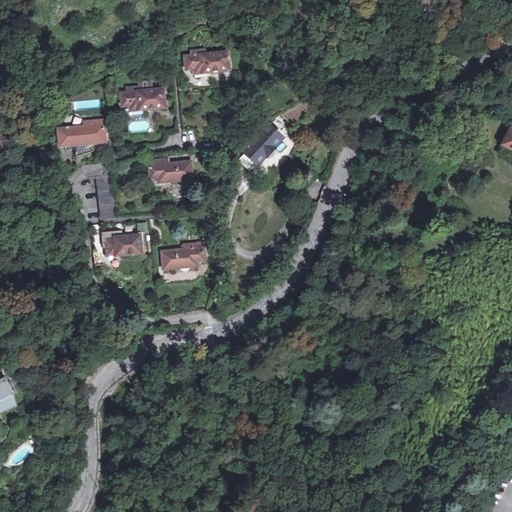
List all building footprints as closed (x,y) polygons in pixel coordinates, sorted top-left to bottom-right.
[(208,67),(208,73),(229,70),(227,52),(206,55),(205,49),(191,51),(192,56),(185,57),(187,70),(194,69),(208,67)] [(122,107),(130,106),(143,104),(144,110),(165,108),(163,90),(141,92),(141,86),(128,87),(129,93),(121,94),(122,107)] [(300,115),(292,107),(281,114),(292,124),(300,115)] [(58,129),(60,147),(77,145),(78,157),(81,157),(83,156),(86,155),(88,154),(90,153),(92,153),(94,152),(95,150),(97,149),(97,147),(98,145),(98,144),(99,144),(100,144),(101,144),(101,145),(102,145),(103,145),(103,144),(104,144),(105,144),(106,143),(106,142),(105,138),(103,119),(89,120),(90,126),(58,129)] [(241,153),(243,155),(254,165),(256,167),(283,139),(267,126),(259,135),(258,134),(249,143),(250,144),(241,153)] [(500,147),(501,148),(511,151),(511,128),(511,131),(508,130),(500,147)] [(511,151),(501,148),(498,156),(511,160),(511,151)] [(254,165),(243,155),(237,162),(248,172),(254,165)] [(151,179),(158,178),(172,177),(173,182),(193,180),(191,162),(170,164),(169,159),(149,160),(151,179)] [(113,176),(98,177),(101,220),(117,218),(113,176)] [(56,197),(53,189),(46,192),(50,200),(56,197)] [(104,234),(106,253),(119,251),(120,256),(141,255),(139,236),(118,238),(117,233),(104,234)] [(163,271),(184,268),(183,263),(197,262),(204,261),(203,247),(195,248),(195,243),(182,245),(183,250),(161,253),(163,271)] [(0,407),(15,403),(10,386),(9,386),(6,386),(3,379),(0,380),(0,407)]
